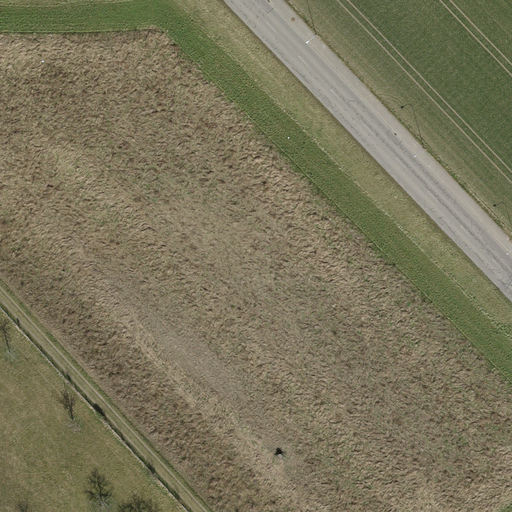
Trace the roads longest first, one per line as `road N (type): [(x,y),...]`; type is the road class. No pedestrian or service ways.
road 1 (tertiary): [(247,0),(511,277)]
road 2 (track): [(0,288),(205,511)]
